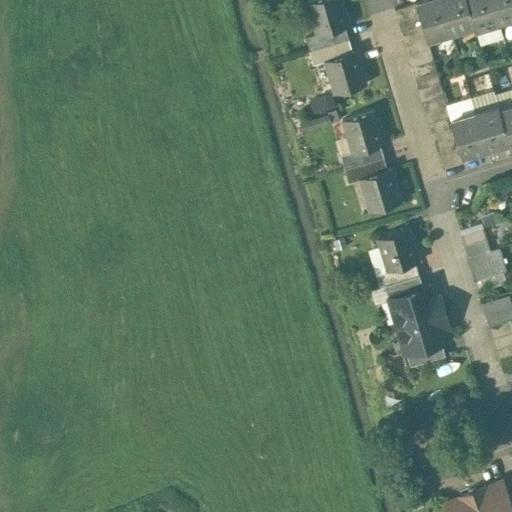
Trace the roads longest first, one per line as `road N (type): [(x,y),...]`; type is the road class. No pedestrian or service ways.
road 1 (residential): [(432,191),(497,403)]
road 2 (residential): [(376,0),(432,191)]
road 3 (residential): [(497,403),(432,427),(446,463),(511,437)]
